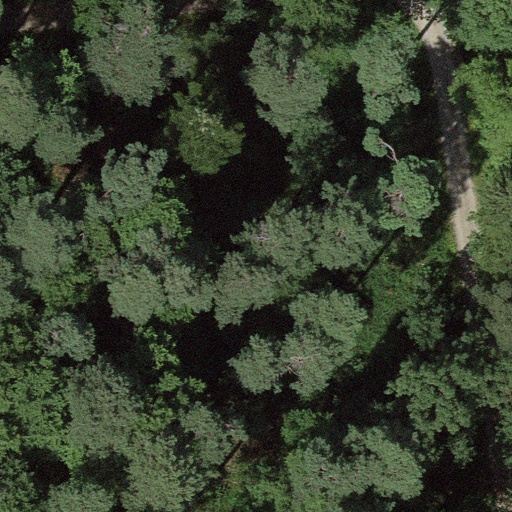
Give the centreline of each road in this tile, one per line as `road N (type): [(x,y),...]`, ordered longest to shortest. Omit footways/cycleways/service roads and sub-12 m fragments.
road 1 (track): [(434,0),(506,511)]
road 2 (track): [(156,0),(0,16)]
